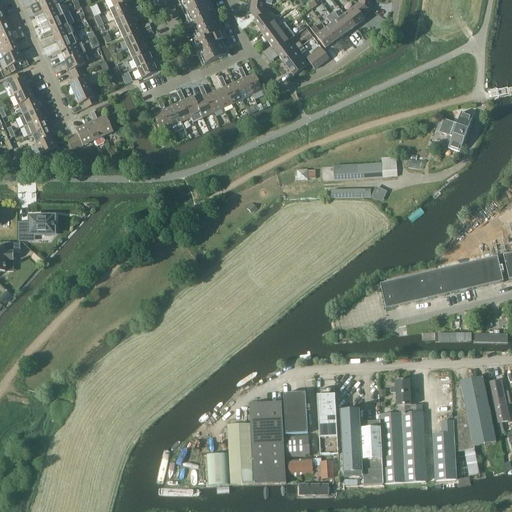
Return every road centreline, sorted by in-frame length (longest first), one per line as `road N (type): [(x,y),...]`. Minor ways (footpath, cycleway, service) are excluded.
road 1 (unclassified): [(0,179),(176,176),(480,41)]
road 2 (residential): [(291,371),(511,359)]
road 3 (residential): [(248,47),(287,88),(330,71),(387,29),(397,0)]
road 4 (track): [(122,449),(5,383)]
road 5 (residential): [(70,119),(16,0)]
